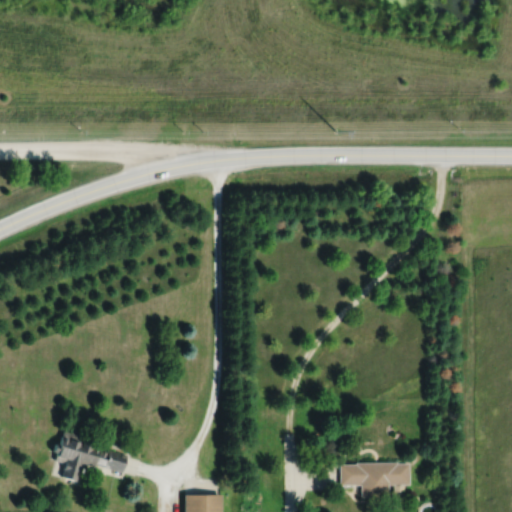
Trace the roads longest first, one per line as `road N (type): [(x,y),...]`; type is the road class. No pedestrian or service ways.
road 1 (tertiary): [(219,158),(511,154)]
road 2 (tertiary): [(0,229),(122,180),(219,158)]
road 3 (residential): [(0,149),(219,158)]
